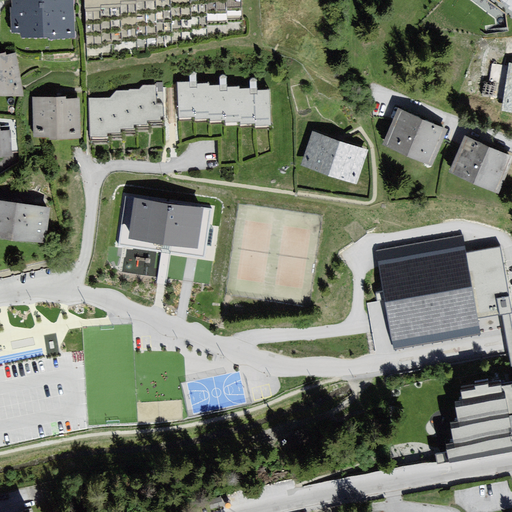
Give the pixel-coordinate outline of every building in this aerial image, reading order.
[(72,34),(70,0),(13,0),(14,30),(23,29),(24,33),(53,32),(53,35),(72,34)] [(243,35),(241,0),(84,0),(87,60),(243,35)] [(511,0),(499,0),(511,9),(511,0)] [(0,97),(17,98),(13,54),(0,53),(0,97)] [(511,66),(509,66),(502,118),(511,119),(511,66)] [(271,91),(174,84),(174,123),(205,121),(205,125),(222,124),(222,129),(237,129),(237,131),(272,131),(271,91)] [(89,100),(89,145),(108,145),(108,139),(122,139),(122,134),(135,134),(135,129),(146,129),(146,123),(165,124),(165,89),(141,88),(138,94),(113,94),(108,100),(89,100)] [(32,141),(81,139),(80,98),(32,99),(32,141)] [(429,168),(444,134),(393,111),(378,146),(429,168)] [(0,160),(10,160),(8,132),(0,131),(0,160)] [(354,187),(367,150),(310,131),(298,167),(354,187)] [(492,195),(508,160),(460,137),(443,173),(492,195)] [(125,194),(118,244),(204,256),(211,205),(125,194)] [(47,211),(0,204),(0,240),(41,246),(47,211)] [(392,351),(480,335),(477,321),(511,315),(500,249),(465,254),(462,238),(375,254),(392,351)] [(511,450),(511,383),(477,381),(467,383),(467,386),(455,389),(457,400),(447,401),(451,420),(443,422),(448,445),(440,446),(443,462),(511,450)] [(290,490),(289,483),(280,485),(282,492),(290,490)]
